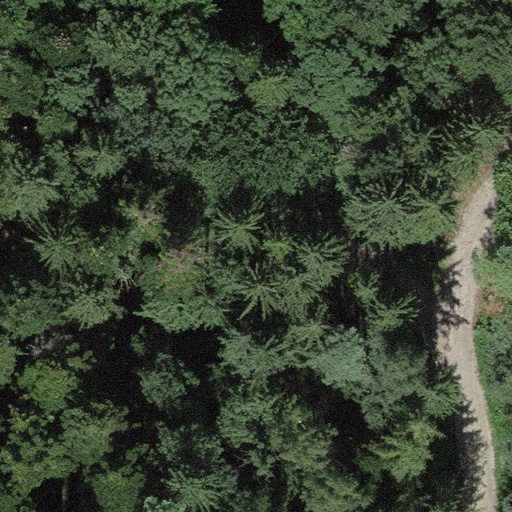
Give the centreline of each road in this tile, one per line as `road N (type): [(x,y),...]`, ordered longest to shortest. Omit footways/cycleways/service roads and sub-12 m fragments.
road 1 (track): [(0,222),(392,114),(511,100)]
road 2 (track): [(159,174),(277,200),(373,249),(457,341),(477,511)]
road 3 (track): [(457,341),(465,245),(511,170)]
